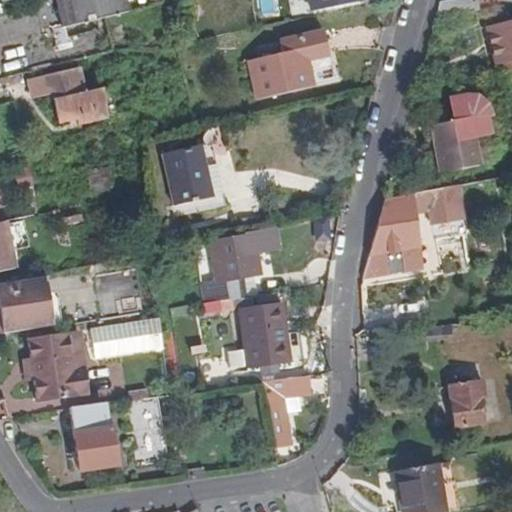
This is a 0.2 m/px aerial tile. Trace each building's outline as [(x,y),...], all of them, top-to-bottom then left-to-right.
[(124,0),(54,0),(61,28),(128,12),(124,0)] [(275,0),(259,0),(261,14),(277,12),(275,0)] [(308,0),(312,15),(361,4),(360,0),(308,0)] [(511,5),(511,4),(511,0),(454,0),(440,2),(437,17),(452,14),(452,16),(480,11),(480,12),(496,9),(511,5)] [(511,22),(489,28),(496,61),(511,57),(511,22)] [(311,83),(307,61),(329,56),(324,32),(280,43),(282,54),(248,61),(257,101),(313,89),(311,83)] [(334,78),(329,56),(307,61),(311,83),(334,78)] [(102,112),(97,92),(82,95),(77,72),(27,83),(32,102),(50,98),(56,122),(72,119),(102,112)] [(113,114),(107,89),(97,92),(102,112),(72,119),(74,124),(113,114)] [(450,108),(453,126),(471,122),(474,140),(488,137),(485,120),(483,111),(474,105),(465,105),(450,108)] [(453,126),(430,130),(439,176),(479,169),(474,140),(471,122),(453,126)] [(224,203),(209,145),(199,148),(210,195),(174,205),(176,215),(224,203)] [(210,195),(199,148),(162,157),(174,205),(210,195)] [(88,174),(93,192),(109,188),(104,170),(88,174)] [(474,233),(467,185),(385,200),(364,276),(421,267),(413,212),(427,210),(431,240),(474,233)] [(262,275),(258,254),(280,249),(276,230),(247,236),(246,239),(207,247),(214,283),(199,286),(203,303),(217,301),(230,299),(226,282),(248,278),(262,275)] [(96,276),(101,309),(141,303),(136,270),(96,276)] [(0,290),(1,298),(48,290),(45,273),(0,282),(0,290)] [(252,296),(248,278),(226,282),(230,299),(234,298),(252,296)] [(54,326),(51,311),(48,290),(1,298),(4,318),(0,319),(0,334),(0,335),(54,326)] [(236,313),(234,298),(230,299),(217,301),(219,315),(236,313)] [(290,361),(282,305),(241,311),(246,350),(229,352),(230,368),(290,361)] [(61,325),(59,310),(51,311),(54,326),(61,325)] [(82,334),(31,342),(34,360),(37,382),(39,400),(91,392),(82,334)] [(27,383),(37,382),(34,360),(24,361),(27,383)] [(294,445),(286,398),(313,394),(310,374),(263,381),(276,448),(294,445)] [(483,398),(487,397),(484,380),(448,385),(455,429),(486,424),(486,423),(483,398)] [(493,422),(490,396),(487,397),(483,398),(486,423),(493,422)] [(153,435),(147,398),(129,400),(135,438),(153,435)] [(119,468),(111,426),(108,426),(106,404),(71,409),(82,474),(119,468)] [(158,463),(153,435),(135,438),(140,465),(158,463)] [(444,511),(438,466),(397,471),(402,511),(444,511)]
